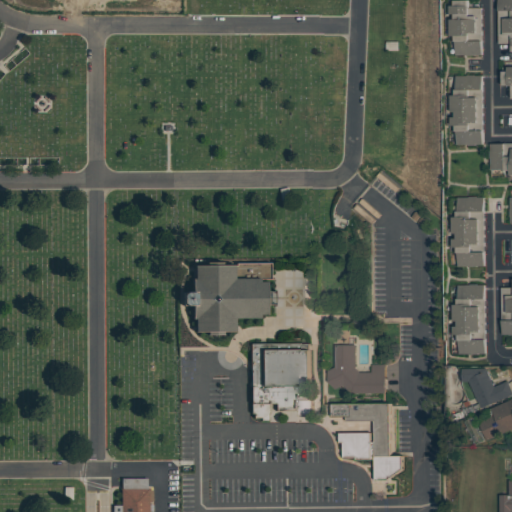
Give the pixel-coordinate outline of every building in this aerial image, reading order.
[(455,0),(469,0),(469,7),(482,7),(482,55),(456,55),(456,41),(455,41),(455,35),(450,35),(450,18),(455,18),(455,13),(450,13),(450,4),(455,4),(455,0)] [(501,0),(511,0),(511,44),(502,44),(501,0)] [(502,64),(511,64),(511,98),(510,98),(510,85),(503,85),(502,64)] [(457,75),(482,75),(483,143),(457,144),(457,125),(451,125),(451,116),(456,116),(456,111),(452,111),(452,94),(457,94),(457,75)] [(489,143),(511,142),(511,175),(510,169),(490,169),(489,143)] [(457,197),(484,197),(484,266),(458,266),(458,246),(453,246),(453,238),(458,238),(458,233),(453,233),(453,216),(458,216),(457,197)] [(270,263),(270,291),(273,291),(274,306),(267,306),(267,316),(259,316),(259,319),(235,319),(235,333),(223,334),(223,337),(207,337),(207,334),(194,334),(194,308),(183,308),(183,286),(195,286),(194,264),(270,263)] [(458,284),(485,284),(486,353),(459,353),(459,334),(454,334),(454,326),(459,326),(459,321),(455,321),(454,304),(459,304),(458,284)] [(501,287),(511,287),(511,334),(501,335),(501,287)] [(249,344),(310,344),(311,411),(278,411),(277,405),(249,405),(249,344)] [(334,344),(355,344),(355,368),(359,372),(372,372),(372,365),(385,364),(385,393),(353,393),(343,384),(335,389),(327,380),(328,370),(334,366),(334,344)] [(511,391),(511,395),(482,408),(470,382),(464,382),(463,368),(487,368),(496,386),(507,381),(511,391)] [(491,409),(511,398),(511,429),(488,440),(480,422),(494,415),(491,409)] [(332,404),(390,403),(391,455),(375,455),(375,419),(352,420),(347,420),(347,415),(332,415),(332,404)] [(362,432),(362,421),(344,421),(344,432),(362,432)] [(120,511),(120,480),(145,479),(145,489),(148,489),(148,511),(120,511)] [(511,511),(500,511),(500,495),(510,494),(510,480),(511,480),(511,511)]
